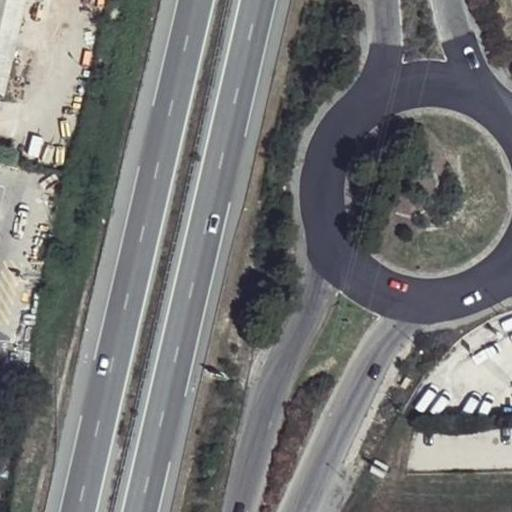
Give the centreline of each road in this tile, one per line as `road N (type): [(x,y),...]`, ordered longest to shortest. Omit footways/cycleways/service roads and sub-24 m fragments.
road 1 (motorway): [(196,0),(78,511)]
road 2 (motorway): [(139,511),(257,0)]
road 3 (secondary): [(329,237),(271,383),(238,511)]
road 4 (secondary): [(296,511),(374,356),(416,302)]
road 5 (secondary): [(389,87),(358,104),(320,163),(317,199),(329,237)]
